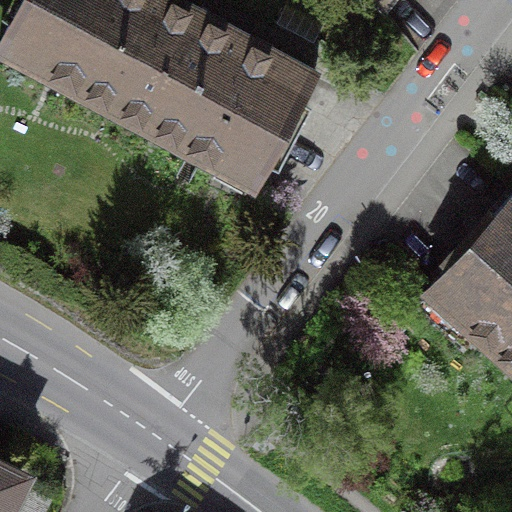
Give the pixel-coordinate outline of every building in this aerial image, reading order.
[(23,0),(0,44),(114,106),(170,0),(23,0)] [(173,0),(170,0),(114,106),(257,181),(313,75),(242,37),(173,0)] [(367,0),(385,13),(395,0),(367,0)] [(511,195),(429,286),(511,361),(511,195)] [(0,511),(1,511),(21,472),(0,461),(0,511)]
